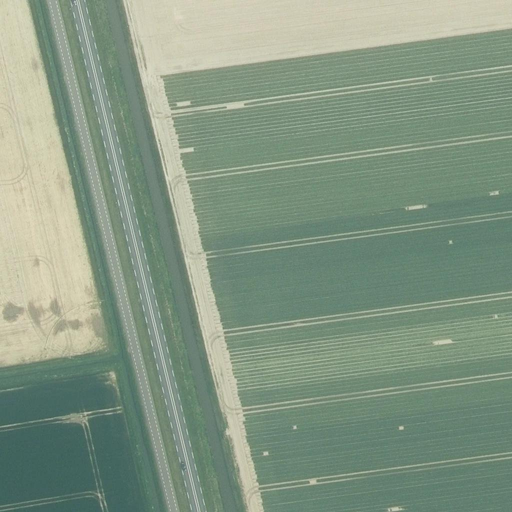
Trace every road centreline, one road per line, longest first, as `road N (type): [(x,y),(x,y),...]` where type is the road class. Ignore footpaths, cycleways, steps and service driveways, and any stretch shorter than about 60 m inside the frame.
road 1 (primary): [(198,511),(77,0)]
road 2 (unclassified): [(173,511),(52,0)]
road 3 (track): [(223,412),(126,0)]
